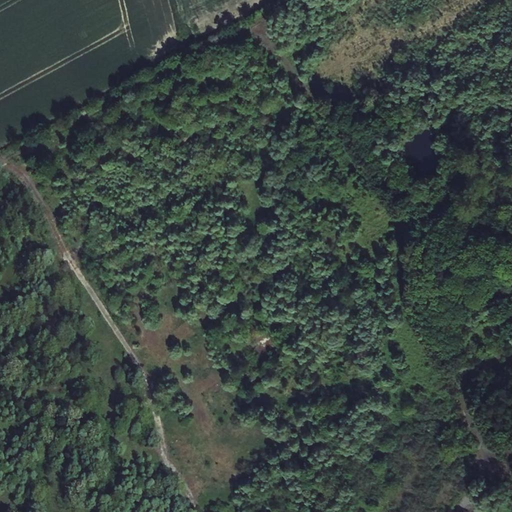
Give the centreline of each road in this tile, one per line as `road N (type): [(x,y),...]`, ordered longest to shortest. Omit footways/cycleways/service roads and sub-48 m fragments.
road 1 (track): [(254,20),(404,226),(412,306),(483,464),(451,511)]
road 2 (track): [(11,153),(254,20)]
